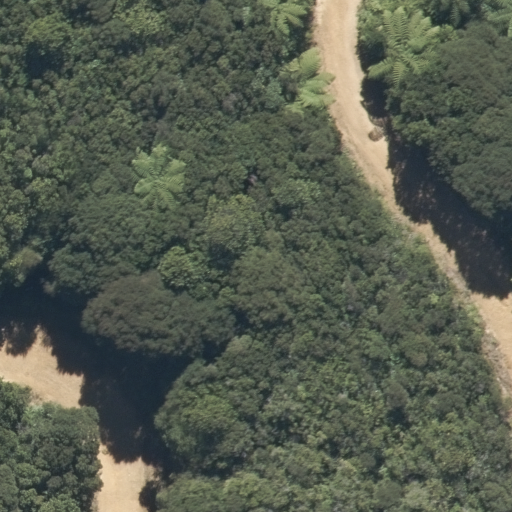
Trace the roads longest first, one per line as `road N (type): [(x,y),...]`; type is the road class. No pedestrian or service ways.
road 1 (track): [(341,0),(511,353)]
road 2 (track): [(119,511),(113,410),(0,345)]
